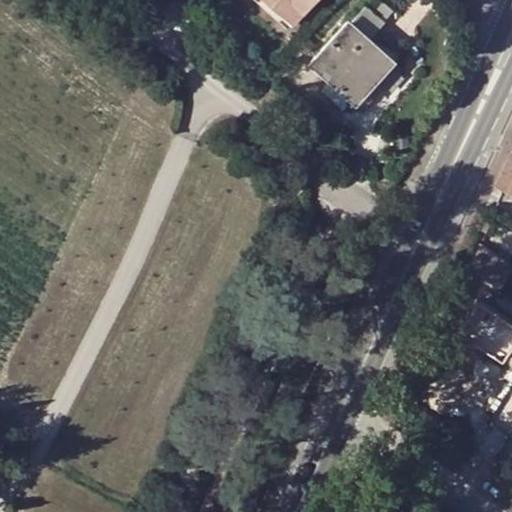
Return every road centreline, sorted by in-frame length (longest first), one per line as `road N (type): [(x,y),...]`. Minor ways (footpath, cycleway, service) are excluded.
road 1 (residential): [(423,232),(165,0)]
road 2 (secondary): [(511,4),(423,232)]
road 3 (residential): [(511,511),(351,392)]
road 4 (secondary): [(423,232),(511,57)]
road 5 (secondary): [(351,392),(423,232)]
road 6 (secondary): [(297,511),(351,392)]
